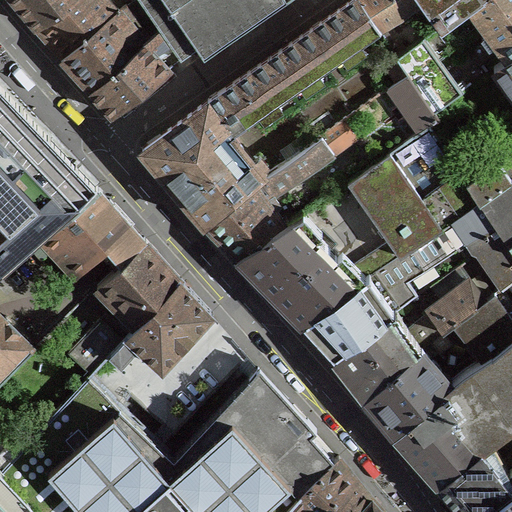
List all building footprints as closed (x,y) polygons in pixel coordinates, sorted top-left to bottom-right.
[(14,0),(18,5),(34,24),(64,0),(14,0)] [(64,0),(34,24),(46,37),(59,53),(116,7),(115,6),(109,0),(64,0)] [(141,0),(157,22),(160,26),(170,42),(181,57),(198,45),(204,54),(271,8),(283,0),(141,0)] [(269,56),(291,88),(381,27),(362,0),(349,0),(314,25),(269,56)] [(362,0),(381,27),(418,0),(362,0)] [(425,0),(442,23),(470,2),(473,0),(425,0)] [(509,55),(511,52),(511,0),(473,0),(470,2),(485,23),(509,55)] [(442,23),(398,56),(409,73),(434,109),(467,85),(462,79),(457,83),(438,57),(485,23),(470,2),(442,23)] [(120,7),(118,6),(116,7),(59,53),(62,55),(61,56),(87,84),(160,26),(157,22),(148,28),(143,22),(142,23),(126,4),(127,3),(126,3),(120,7)] [(170,42),(160,26),(87,84),(92,90),(116,115),(118,113),(116,111),(170,67),(169,66),(169,67),(155,52),(170,42)] [(511,52),(509,55),(495,65),(511,88),(511,52)] [(208,98),(230,130),(291,88),(269,56),(229,83),(208,98)] [(389,87),(419,131),(429,123),(439,116),(434,109),(409,73),(389,87)] [(0,269),(31,243),(94,187),(75,166),(78,163),(75,161),(73,164),(47,137),(50,134),(48,132),(45,135),(20,108),(23,105),(20,103),(17,106),(0,87),(0,269)] [(206,220),(265,173),(230,130),(208,98),(143,146),(198,210),(198,211),(204,218),(206,220)] [(353,136),(355,134),(345,118),(266,173),(265,173),(206,220),(205,220),(218,234),(237,253),(238,253),(271,229),(285,221),(275,207),(279,204),(280,203),(279,202),(272,193),(272,192),(285,183),(286,184),(316,163),(316,164),(334,152),(332,150),(353,136)] [(390,239),(349,266),(347,267),(347,268),(348,269),(349,269),(349,268),(360,279),(370,272),(371,273),(410,247),(411,247),(481,200),(467,179),(459,167),(429,123),(419,131),(348,180),(349,181),(390,239)] [(496,158),(467,179),(481,200),(482,199),(497,222),(511,243),(511,176),(511,177),(509,174),(511,171),(511,131),(490,147),(489,147),(488,147),(496,158)] [(97,184),(94,187),(31,243),(42,255),(50,247),(76,275),(103,249),(116,264),(145,237),(97,184)] [(461,246),(460,245),(497,222),(482,199),(481,200),(411,247),(410,247),(371,273),(360,279),(302,319),(334,354),(396,309),(418,292),(408,280),(461,246)] [(347,267),(349,266),(298,214),(285,221),(271,229),(238,253),(302,319),(360,279),(349,268),(349,269),(348,269),(347,268),(347,267)] [(511,276),(511,243),(497,222),(460,245),(461,246),(465,252),(473,247),(478,249),(502,284),(511,276)] [(111,350),(180,276),(145,237),(116,264),(97,282),(124,310),(115,320),(106,311),(69,350),(91,371),(111,350)] [(423,344),(443,329),(486,297),(472,278),(472,277),(461,262),(443,275),(431,283),(442,300),(408,325),(396,309),(334,354),(365,394),(423,344)] [(162,366),(213,311),(180,276),(111,350),(120,359),(136,342),(162,366)] [(511,276),(502,284),(486,297),(443,329),(452,340),(467,346),(472,342),(483,356),(511,335),(511,276)] [(0,379),(34,345),(0,311),(0,379)] [(440,480),(483,446),(511,424),(511,335),(483,356),(452,379),(394,429),(440,480)] [(394,429),(452,379),(423,344),(365,394),(394,429)] [(284,511),(340,455),(338,454),(335,457),(312,432),(317,428),(260,364),(174,455),(167,448),(169,446),(90,372),(15,453),(1,468),(42,511),(284,511)] [(42,511),(1,468),(15,453),(0,438),(0,511),(42,511)] [(467,511),(481,511),(511,487),(511,467),(504,474),(498,466),(500,464),(493,456),(491,457),(483,446),(440,480),(467,511)] [(324,511),(357,477),(340,455),(284,511),(324,511)] [(387,511),(357,477),(324,511),(387,511)] [(511,511),(511,487),(481,511),(511,511)]
